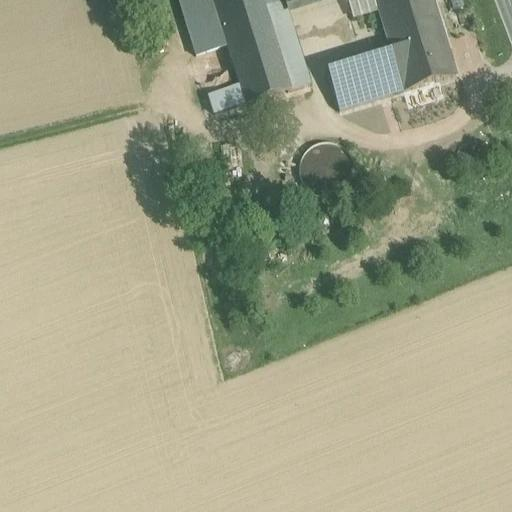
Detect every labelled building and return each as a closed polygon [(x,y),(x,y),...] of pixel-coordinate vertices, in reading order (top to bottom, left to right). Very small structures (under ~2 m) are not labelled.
[(176,0),(196,59),(206,56),(188,0),(176,0)] [(210,0),(188,0),(206,56),(226,50),(210,0)] [(210,0),(226,50),(245,109),(310,89),(286,12),(282,0),(210,0)] [(282,0),(286,12),(324,0),(282,0)] [(345,0),(353,23),(379,15),(375,2),(374,0),(345,0)] [(430,0),(380,0),(375,2),(379,15),(392,57),(392,58),(404,94),(455,78),(430,0)] [(379,62),(392,58),(392,57),(327,77),(329,82),(380,67),(379,62)] [(392,58),(379,62),(380,67),(329,82),(325,83),(335,115),(404,94),(392,58)] [(352,185),(354,175),(352,164),(346,155),(337,150),(326,148),(316,150),(307,156),(301,165),(299,175),(301,186),(307,195),(316,201),(327,203),(337,200),(346,194),(352,185)]
